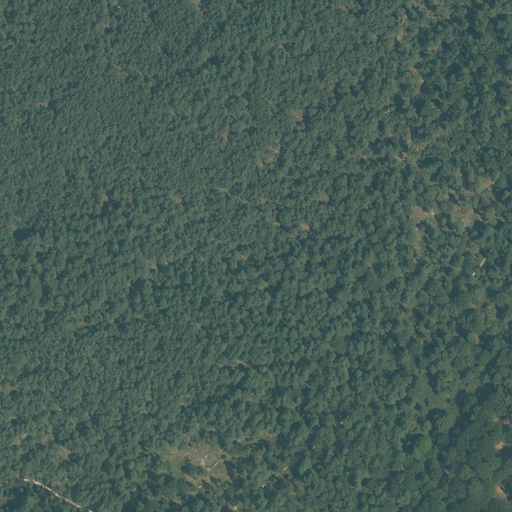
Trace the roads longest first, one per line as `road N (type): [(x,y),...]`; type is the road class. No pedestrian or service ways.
road 1 (track): [(0,341),(237,229),(323,228),(393,191),(422,92),(398,42),(410,13),(436,0)]
road 2 (track): [(230,511),(356,407),(478,270),(511,216)]
road 3 (unclassified): [(415,511),(511,391)]
